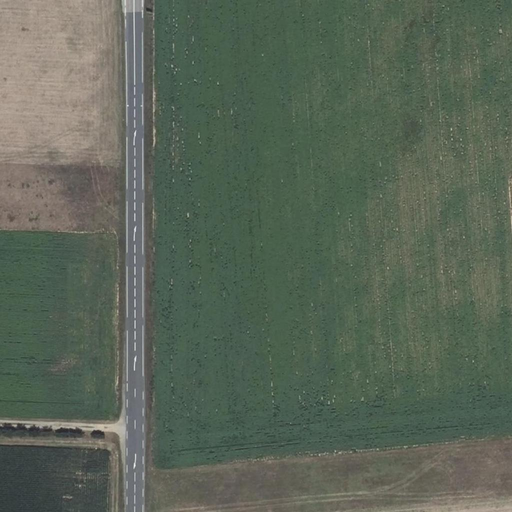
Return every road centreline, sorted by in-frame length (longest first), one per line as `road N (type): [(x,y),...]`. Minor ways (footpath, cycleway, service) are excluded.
road 1 (tertiary): [(133,0),(138,511)]
road 2 (track): [(137,431),(0,425)]
